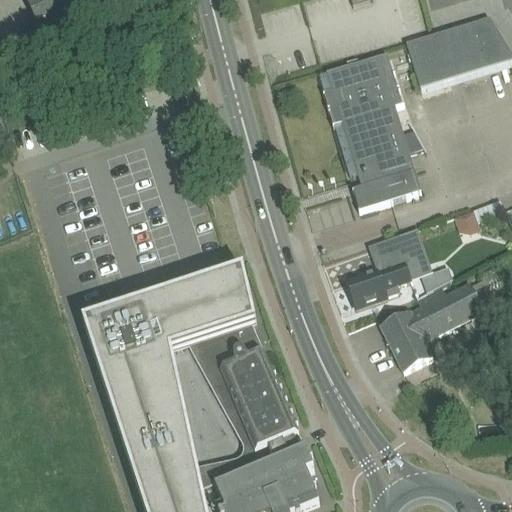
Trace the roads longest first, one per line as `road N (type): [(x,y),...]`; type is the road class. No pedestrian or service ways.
road 1 (secondary): [(344,409),(283,261),(210,0)]
road 2 (residential): [(138,511),(79,326)]
